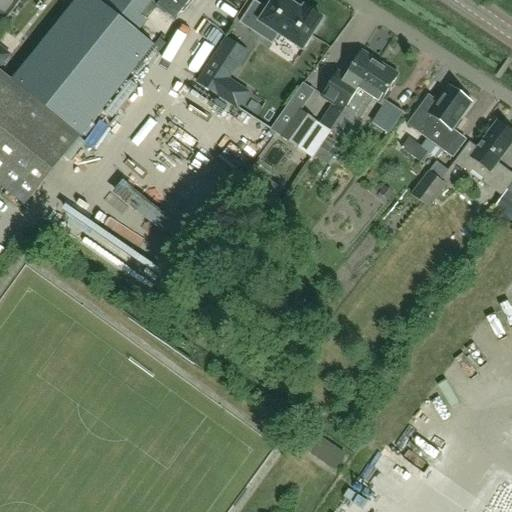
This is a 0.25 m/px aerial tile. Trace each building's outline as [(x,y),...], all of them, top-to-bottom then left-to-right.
[(79,0),(13,83),(0,72),(0,185),(26,207),(154,47),(137,34),(157,10),(165,16),(184,14),(195,0),(79,0)] [(240,24),(272,45),(279,35),(302,51),(321,20),(304,9),(302,12),(282,0),(275,0),(268,11),(254,3),(240,24)] [(226,40),(197,84),(238,110),(249,93),(228,80),(246,53),(226,40)] [(321,126),(330,132),(331,133),(377,62),(362,53),(345,80),(340,77),(327,98),(335,103),(321,126)] [(331,133),(343,140),(357,117),(359,118),(372,98),(382,104),(384,101),(386,103),(392,95),(389,93),(399,76),(377,62),(331,133)] [(453,159),(465,142),(451,132),(454,129),(456,131),(463,122),(460,120),(470,105),(467,103),(470,100),(461,92),(458,96),(450,89),(439,104),(429,97),(408,127),(427,141),(421,148),(409,139),(402,150),(421,164),(428,155),(437,161),(443,152),(453,159)] [(270,107),(280,114),(289,100),(280,93),(270,107)] [(372,125),(388,135),(403,114),(385,103),(372,125)] [(280,138),(299,150),(318,124),(298,111),(280,138)] [(176,121),(166,132),(186,151),(196,140),(176,121)] [(455,163),(502,197),(511,184),(511,174),(498,164),(511,144),(511,133),(498,123),(478,150),(469,144),(455,163)] [(177,150),(171,161),(196,175),(202,164),(177,150)] [(156,224),(167,212),(122,173),(111,185),(156,224)] [(410,195),(422,204),(429,210),(446,188),(427,173),(410,195)] [(466,194),(479,200),(484,188),(471,182),(466,194)] [(466,251),(481,231),(470,223),(455,243),(466,251)] [(278,328),(286,317),(272,307),(264,317),(278,328)]
